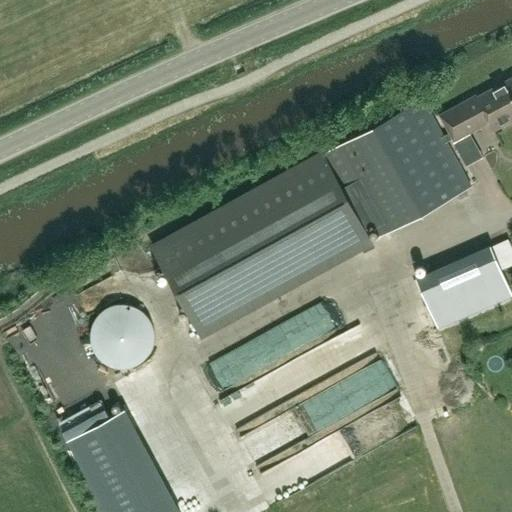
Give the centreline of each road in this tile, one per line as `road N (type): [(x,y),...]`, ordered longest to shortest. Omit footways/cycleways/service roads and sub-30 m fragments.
road 1 (tertiary): [(0,149),(339,0)]
road 2 (track): [(411,389),(457,511)]
